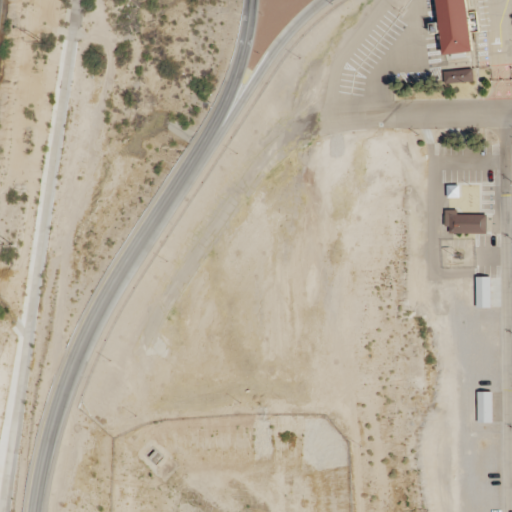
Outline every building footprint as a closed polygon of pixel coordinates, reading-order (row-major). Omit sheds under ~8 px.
[(472,51),(466,0),(435,0),(442,54),(472,51)] [(444,69),(444,82),(473,82),(473,69),(444,69)] [(487,214),(456,213),(456,209),(446,209),(445,232),(486,233),(487,214)] [(491,307),(490,276),(475,276),(476,307),(491,307)] [(492,391),(476,391),(477,422),(492,422),(492,391)]
